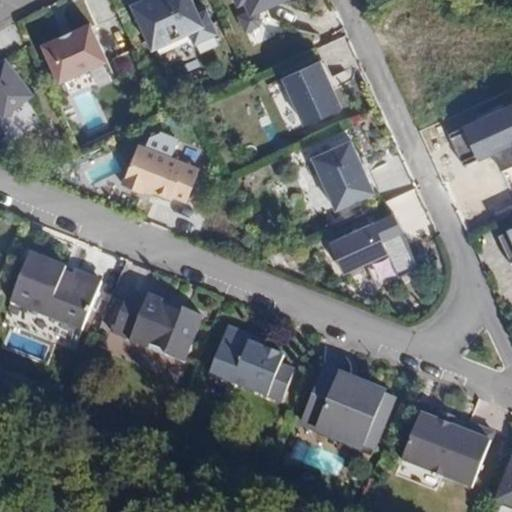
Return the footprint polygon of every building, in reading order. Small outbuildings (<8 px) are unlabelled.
[(191,0),(140,0),(132,4),(152,51),(190,35),(195,46),(217,36),(207,12),(199,16),(191,0)] [(288,0),(236,0),(241,10),(245,8),(248,16),(288,0)] [(91,25),(40,46),(56,86),(107,65),(91,25)] [(4,59),(0,62),(0,118),(2,122),(34,98),(4,59)] [(323,62),(281,79),(302,130),(343,113),(323,62)] [(81,121),(96,121),(96,98),(81,99),(81,121)] [(511,105),(460,129),(476,163),(510,147),(511,150),(511,105)] [(353,139),(308,157),(332,215),(376,196),(353,139)] [(202,168),(138,144),(122,188),(147,197),(149,192),(174,202),(175,199),(188,204),(202,168)] [(395,214),(327,244),(342,277),(391,256),(400,277),(419,269),(395,214)] [(102,280),(31,251),(10,303),(82,331),(102,280)] [(141,303),(122,296),(109,329),(129,336),(128,339),(185,362),(203,315),(145,292),(141,303)] [(288,351),(229,326),(209,373),(267,397),(281,403),(298,363),(285,357),(288,351)] [(110,357),(180,378),(185,362),(115,341),(110,357)] [(397,393),(323,364),(300,424),(374,453),(397,393)] [(491,437),(419,411),(401,462),(473,487),(491,437)] [(511,455),(510,455),(493,501),(511,507),(511,455)]
